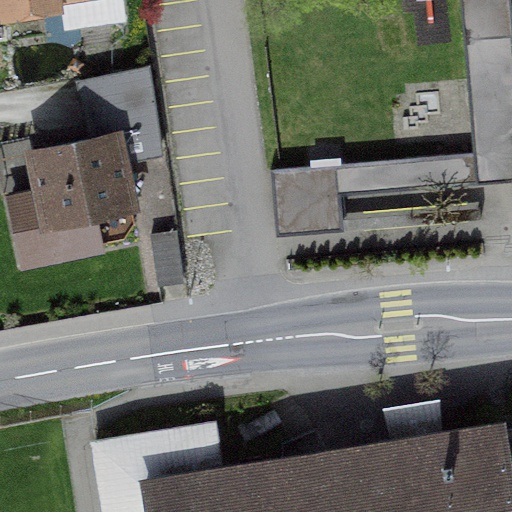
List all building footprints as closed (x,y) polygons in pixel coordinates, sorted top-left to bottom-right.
[(0,0),(0,12),(66,3),(69,25),(120,18),(117,0),(0,0)] [(511,180),(511,22),(510,0),(460,0),(478,183),(501,181),(511,180)] [(147,67),(79,81),(91,138),(115,133),(121,161),(160,154),(147,67)] [(115,133),(91,138),(32,151),(43,203),(14,209),(24,260),(98,245),(92,215),(131,207),(121,161),(115,133)] [(345,218),(340,163),(280,168),(285,223),(345,218)] [(151,234),(158,283),(183,279),(176,230),(151,234)] [(440,401),(383,410),(391,446),(418,442),(442,438),(440,401)] [(511,511),(511,486),(503,428),(442,438),(418,442),(391,446),(220,473),(212,424),(95,443),(105,511),(511,511)]
